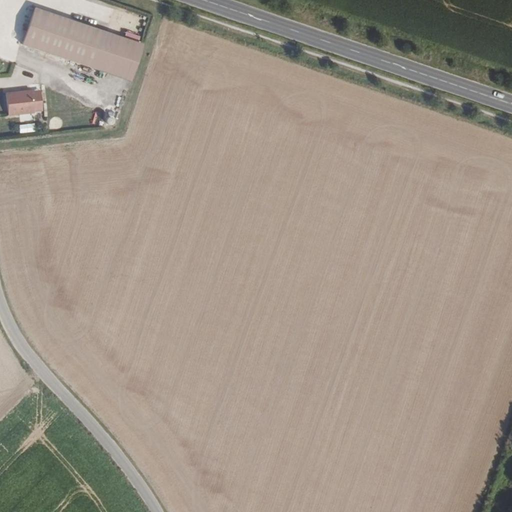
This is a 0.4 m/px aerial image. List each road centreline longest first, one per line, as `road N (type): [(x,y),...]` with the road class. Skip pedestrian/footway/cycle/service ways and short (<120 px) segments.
road 1 (secondary): [(511,104),(206,0)]
road 2 (unclassified): [(156,511),(26,353),(0,307)]
